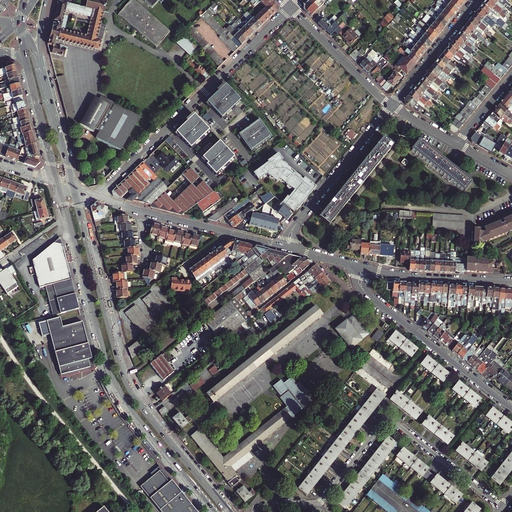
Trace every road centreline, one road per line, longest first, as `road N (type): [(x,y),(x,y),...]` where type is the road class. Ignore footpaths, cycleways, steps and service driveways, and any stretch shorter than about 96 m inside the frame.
road 1 (primary): [(229,511),(127,381),(74,188)]
road 2 (primary): [(66,216),(111,379),(211,511)]
road 3 (residential): [(96,196),(290,7)]
road 4 (residential): [(317,505),(391,420),(501,507)]
road 5 (residential): [(509,406),(365,291),(362,267)]
road 6 (residential): [(391,105),(294,226),(287,247)]
road 7 (tertiary): [(362,267),(511,282)]
road 8 (residential): [(290,7),(391,105)]
road 9 (residential): [(476,0),(391,105)]
road 10 (primary): [(26,65),(57,182)]
